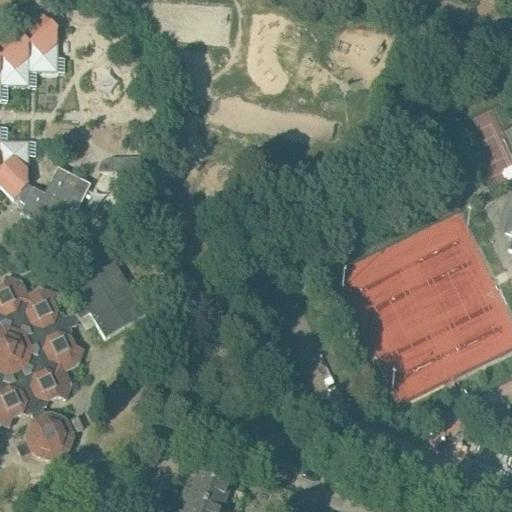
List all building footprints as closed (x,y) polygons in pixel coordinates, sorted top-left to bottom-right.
[(29,161),(34,161),(34,146),(6,146),(6,132),(0,131),(0,104),(6,104),(6,90),(35,91),(35,76),(63,77),(63,62),(57,62),(57,33),(43,19),(21,40),(14,33),(0,46),(0,190),(13,204),(14,203),(18,206),(20,205),(24,209),(20,217),(74,245),(88,220),(77,214),(90,188),(57,172),(44,197),(27,189),(28,186),(29,161)] [(98,175),(113,175),(113,159),(110,160),(107,161),(106,161),(104,162),(103,163),(101,165),(100,167),(99,169),(98,171),(98,173),(98,175)] [(119,177),(132,182),(140,159),(113,159),(113,175),(119,177)] [(81,324),(91,318),(106,343),(147,318),(110,258),(70,282),(88,313),(77,319),(81,324)] [(58,458),(64,460),(71,438),(82,432),(76,421),(66,426),(44,419),(41,413),(45,411),(47,406),(57,401),(65,404),(70,389),(63,376),(77,369),(82,354),(74,351),(69,341),(71,336),(69,332),(76,329),(78,323),(76,320),(70,318),(64,321),(62,318),(56,316),(52,306),(54,298),(40,292),(26,299),(20,286),(5,280),(2,288),(0,289),(0,427),(8,431),(11,423),(21,418),(26,420),(30,418),(33,424),(25,446),(15,451),(20,462),(31,457),(53,465),(55,459),(58,458)] [(180,502),(187,504),(188,502),(216,511),(222,511),(227,501),(242,506),(245,497),(230,492),(196,480),(191,494),(184,492),(180,502)] [(216,511),(188,502),(187,504),(184,511),(216,511)]
